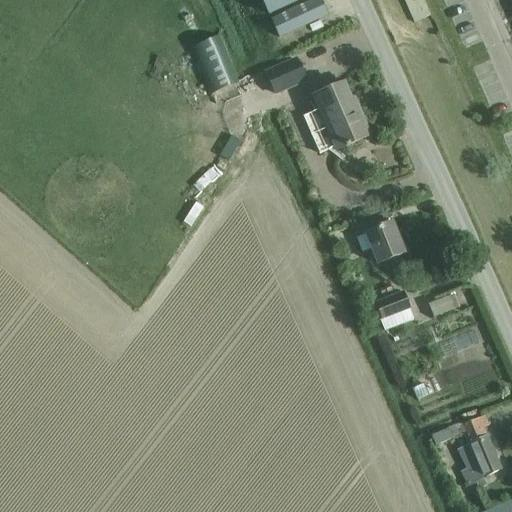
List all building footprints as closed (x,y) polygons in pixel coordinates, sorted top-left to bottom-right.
[(260,0),(268,17),(303,0),(260,0)] [(279,38),(307,26),(329,16),(321,0),(316,0),(271,20),(279,38)] [(431,0),(411,0),(419,19),(437,11),(431,0)] [(207,28),(217,23),(206,2),(197,6),(207,28)] [(295,60),(266,73),(275,95),(305,82),(295,60)] [(356,111),(345,85),(326,93),(313,98),(320,115),(306,121),(321,155),(334,150),(334,151),(351,145),(370,137),(358,110),(356,111)] [(232,151),(242,156),(250,138),(240,134),(232,151)] [(200,194),(217,177),(210,170),(193,187),(200,194)] [(191,221),(200,226),(211,212),(202,206),(191,221)] [(392,224),(387,213),(369,220),(351,227),(355,237),(365,233),(377,265),(404,254),(392,224)] [(384,301),(375,304),(381,320),(409,309),(403,293),(384,301)] [(467,298),(443,304),(446,314),(470,308),(467,298)] [(405,311),(406,324),(426,321),(425,309),(405,311)] [(423,401),(436,395),(431,382),(418,388),(423,401)] [(467,487),(484,479),(501,471),(483,428),(488,426),(484,417),(477,420),(475,415),(460,421),(461,424),(430,436),(435,448),(466,435),(472,448),(479,465),(467,471),(461,474),(462,477),(467,487)]
